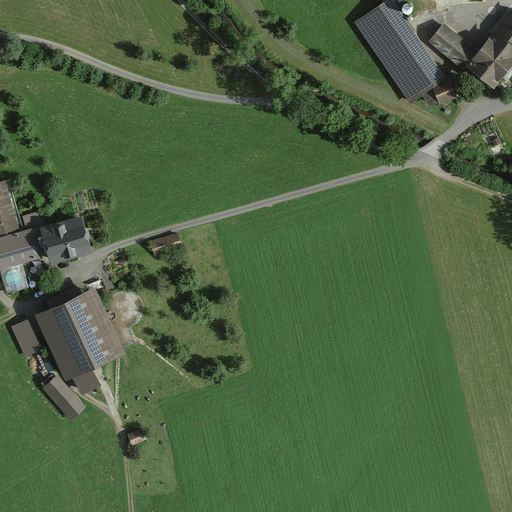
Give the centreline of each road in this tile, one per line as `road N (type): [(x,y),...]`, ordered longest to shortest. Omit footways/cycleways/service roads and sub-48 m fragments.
road 1 (residential): [(0,36),(185,94),(294,106),(414,161),(511,105)]
road 2 (track): [(511,199),(414,161),(142,239),(104,254),(23,310)]
road 3 (track): [(23,310),(68,378),(118,415),(133,511)]
road 4 (track): [(179,0),(294,106)]
